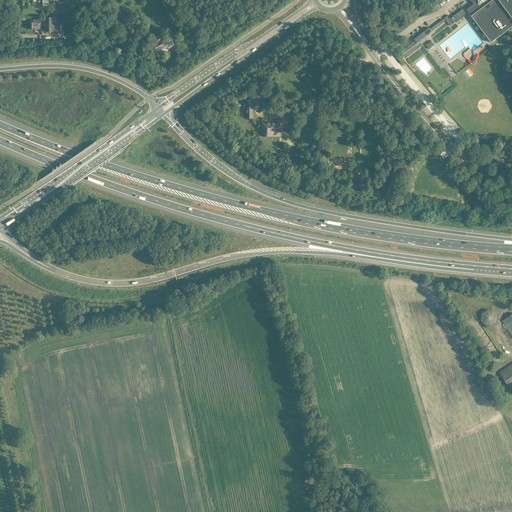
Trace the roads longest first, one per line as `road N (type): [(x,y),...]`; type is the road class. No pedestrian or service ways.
road 1 (motorway): [(511,249),(356,231),(240,204),(0,124)]
road 2 (motorway): [(0,140),(157,201),(373,252)]
road 3 (motorway): [(511,239),(292,203),(214,164),(162,114)]
road 4 (motorway): [(48,267),(129,282),(254,253),(373,252)]
road 5 (primary): [(0,228),(162,114)]
road 6 (primary): [(157,108),(0,217)]
road 7 (secondary): [(162,114),(318,6)]
road 8 (secondary): [(312,0),(157,108)]
road 9 (unclassified): [(511,158),(452,151),(374,56)]
road 10 (motorway): [(157,108),(125,83),(83,68),(0,69)]
road 11 (residential): [(275,0),(198,44),(162,0)]
road 12 (motorway): [(373,252),(511,268)]
